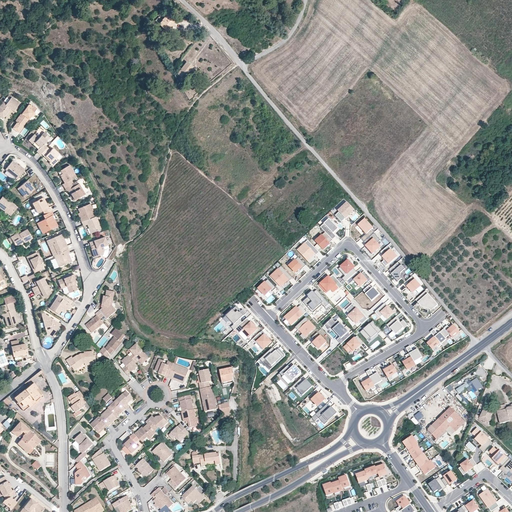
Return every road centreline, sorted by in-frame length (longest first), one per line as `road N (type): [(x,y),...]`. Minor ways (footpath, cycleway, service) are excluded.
road 1 (unclassified): [(240,63),(477,347)]
road 2 (residential): [(267,318),(341,247),(351,247),(425,329)]
road 3 (residential): [(88,291),(51,192),(7,147)]
road 4 (tertiary): [(353,429),(323,454),(212,511)]
road 5 (residential): [(65,511),(57,387),(43,361)]
road 6 (tertiary): [(237,511),(364,442)]
